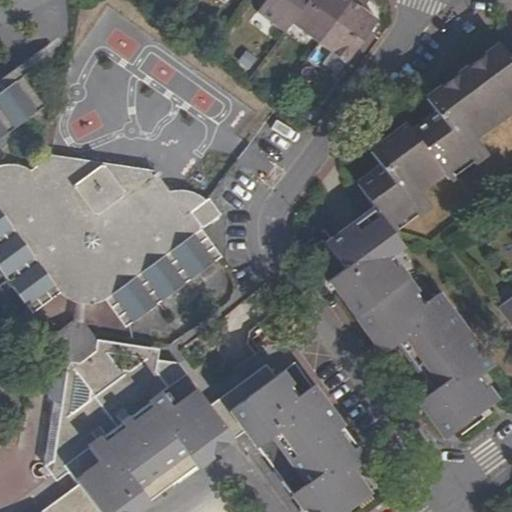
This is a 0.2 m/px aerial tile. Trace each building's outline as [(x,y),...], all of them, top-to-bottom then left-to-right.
[(263,0),(256,10),(284,31),(291,22),(306,0),(263,0)] [(306,0),(291,22),(319,42),(350,0),(306,0)] [(350,0),(319,42),(345,62),(376,19),(362,9),(368,0),(350,0)] [(379,165),(355,182),(372,207),(392,232),(429,204),(417,188),(442,171),(448,179),(485,151),(473,135),(511,107),(511,56),(510,58),(497,42),(422,97),(433,113),(411,129),(405,122),(367,150),(379,165)] [(127,68),(103,69),(104,117),(73,117),(74,138),(103,137),(103,130),(129,130),(127,68)] [(0,137),(43,106),(20,76),(15,69),(0,79),(0,137)] [(190,212),(207,200),(192,191),(169,190),(153,170),(52,156),(30,171),(19,165),(6,164),(0,165),(0,267),(30,309),(58,289),(71,299),(80,303),(94,302),(108,296),(129,325),(217,260),(222,257),(202,228),(190,212)] [(392,232),(372,207),(324,243),(342,267),(326,278),(381,355),(405,337),(438,385),(416,401),(444,439),(497,400),(480,376),(491,367),(437,292),(424,302),(391,256),(403,248),(392,232)] [(511,293),(495,306),(511,329),(511,293)] [(96,351),(98,340),(95,336),(84,322),(74,321),(56,334),(45,333),(43,345),(55,346),(62,357),(66,362),(70,362),(80,363),(96,351)] [(146,359),(156,360),(158,349),(98,340),(96,351),(108,353),(146,359)] [(56,470),(161,392),(146,373),(155,366),(156,360),(146,359),(130,370),(119,369),(108,353),(96,351),(80,363),(70,362),(54,460),(51,463),(56,470)] [(228,444),(230,447),(244,436),(299,511),(336,511),(365,489),(348,466),(357,459),(285,363),(265,378),(255,364),(198,405),(228,444)] [(99,511),(136,511),(217,452),(178,403),(173,407),(162,394),(88,449),(99,462),(76,480),(79,485),(99,511)] [(217,452),(228,444),(198,405),(190,394),(178,403),(217,452)] [(99,511),(79,485),(54,503),(61,511),(99,511)] [(61,511),(54,503),(41,511),(61,511)]
